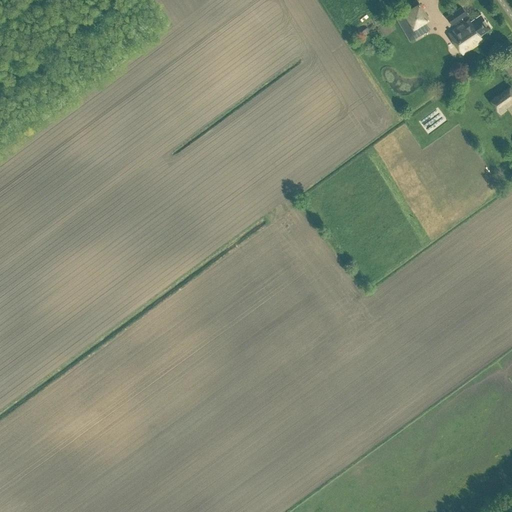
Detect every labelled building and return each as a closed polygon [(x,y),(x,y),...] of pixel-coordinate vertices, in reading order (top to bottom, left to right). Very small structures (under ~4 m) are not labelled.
[(403,13),(396,17),(409,41),(418,36),(414,28),(426,22),(430,19),(420,1),(419,2),(417,0),(414,0),(401,8),(403,13)] [(467,13),(462,6),(447,16),(452,24),(467,13)] [(484,39),(480,34),(491,27),(481,13),(466,24),(465,22),(449,33),(463,54),(484,39)] [(511,86),(510,85),(489,100),(501,114),(507,110),(505,107),(510,103),(511,105),(511,86)] [(420,124),(427,135),(446,123),(438,112),(420,124)]
